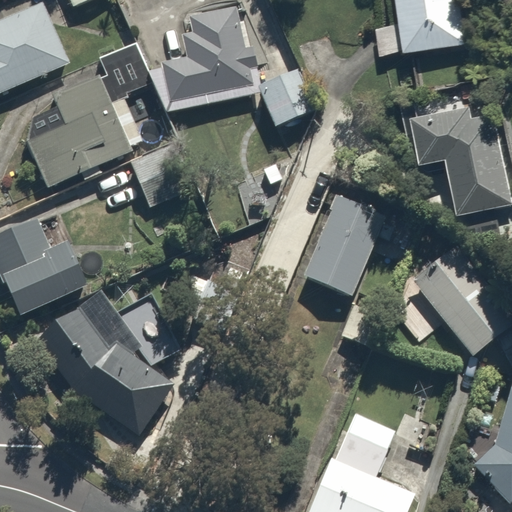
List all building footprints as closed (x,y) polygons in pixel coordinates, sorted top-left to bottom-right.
[(461,0),(403,0),(411,54),(468,47),(461,0)] [(0,96),(73,62),(45,3),(0,23),(0,96)] [(187,58),(155,74),(167,116),(261,90),(238,5),(187,19),(192,36),(181,39),(187,58)] [(136,45),(96,60),(102,76),(112,101),(152,85),(136,45)] [(299,72),(260,94),(279,129),(319,107),(299,72)] [(68,125),(29,141),(48,191),(134,157),(112,101),(102,76),(55,94),(68,125)] [(431,166),(454,161),(465,215),(511,205),(511,192),(494,101),(420,115),(431,166)] [(391,218),(337,198),(307,282),(360,301),(391,218)] [(0,270),(4,279),(77,249),(62,211),(0,236),(0,270)] [(77,249),(4,279),(21,322),(95,291),(77,249)] [(511,325),(451,251),(412,283),(476,361),(511,331),(511,325)] [(249,277),(211,263),(190,320),(227,334),(249,277)] [(177,386),(120,346),(112,357),(78,310),(39,338),(84,399),(141,438),(177,386)] [(511,386),(483,479),(511,488),(511,386)] [(399,432),(357,413),(312,511),(409,511),(421,488),(381,470),(399,432)]
